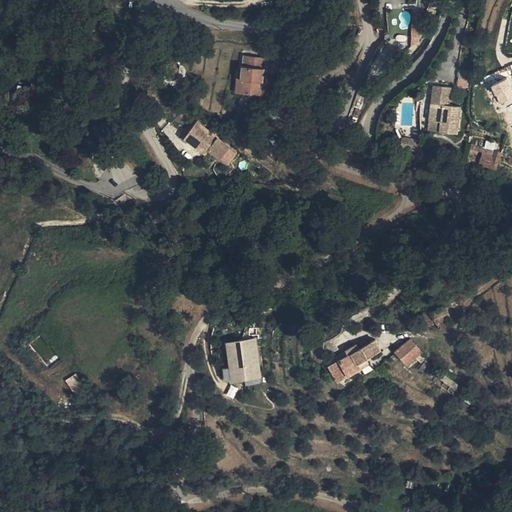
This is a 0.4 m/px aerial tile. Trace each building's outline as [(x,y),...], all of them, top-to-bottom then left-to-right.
[(100,58),(102,58),(108,56),(110,56),(108,44),(98,46),(100,58)] [(108,56),(102,58),(104,69),(110,67),(108,56)] [(250,94),(262,95),(266,58),(245,56),(243,78),(241,93),(250,94)] [(458,78),(470,79),(471,69),(459,69),(458,78)] [(490,86),(499,107),(511,101),(511,82),(510,77),(490,86)] [(450,86),(447,85),(434,84),(432,98),(429,119),(441,120),(445,121),(448,104),(450,86)] [(261,103),(262,95),(250,94),(249,102),(261,103)] [(441,120),(440,130),(457,132),(460,105),(448,104),(445,121),(441,120)] [(428,128),(440,130),(441,120),(429,119),(428,128)] [(230,145),(198,121),(186,137),(207,152),(209,148),(222,157),(230,145)] [(417,138),(402,135),(399,146),(414,149),(417,138)] [(492,157),(499,159),(501,151),(494,149),(492,157)] [(496,168),(498,162),(499,159),(492,157),(482,153),(479,163),(496,168)] [(432,311),(435,322),(436,323),(446,319),(450,317),(446,307),(432,311)] [(427,325),(435,322),(432,311),(423,314),(427,325)] [(446,319),(436,323),(439,329),(448,325),(446,319)] [(359,362),(365,358),(380,348),(375,338),(366,344),(363,338),(355,343),(347,348),(349,353),(339,359),(348,374),(361,367),(359,362)] [(408,364),(415,357),(421,352),(422,351),(409,338),(395,350),(408,364)] [(257,339),(225,342),(228,369),(222,369),(224,384),(261,380),(257,339)] [(463,357),(472,355),(469,343),(460,346),(463,357)] [(491,350),(484,352),(489,370),(497,368),(491,350)] [(415,357),(420,361),(422,362),(425,359),(427,357),(421,352),(415,357)] [(368,363),(365,358),(359,362),(361,367),(368,363)] [(348,374),(339,359),(333,362),(342,378),(348,374)] [(422,362),(420,361),(416,366),(433,379),(432,381),(451,392),(457,383),(440,371),(425,359),(422,362)] [(77,394),(85,388),(76,373),(67,379),(77,394)] [(475,395),(464,389),(460,396),(470,403),(475,395)]
